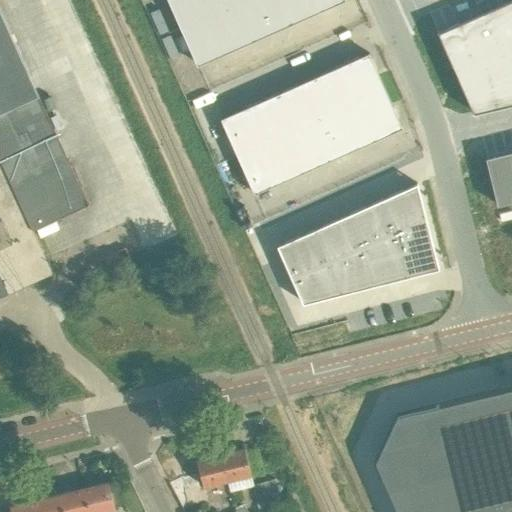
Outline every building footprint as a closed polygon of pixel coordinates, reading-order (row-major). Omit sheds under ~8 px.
[(202,0),(168,0),(181,27),(209,15),(202,0)] [(235,0),(202,0),(209,15),(218,11),(237,3),(235,0)] [(257,0),(242,0),(237,3),(253,40),(272,32),(257,0)] [(279,0),(257,0),(272,32),(290,24),(279,0)] [(279,0),(290,24),(308,16),(301,0),(279,0)] [(301,0),(308,16),(343,0),(301,0)] [(511,0),(506,0),(484,10),(503,55),(511,52),(511,51),(511,0)] [(237,3),(218,11),(235,48),(253,40),(237,3)] [(0,5),(0,297),(56,272),(34,226),(90,200),(0,5)] [(484,10),(438,30),(455,71),(503,55),(484,10)] [(209,15),(181,27),(198,65),(235,48),(218,11),(209,15)] [(369,52),(332,69),(348,106),(358,102),(386,90),(369,52)] [(503,55),(455,71),(473,111),(511,101),(511,54),(511,52),(503,55)] [(332,69),(314,77),(330,114),(348,106),(332,69)] [(314,77),(295,85),(312,122),(330,114),(314,77)] [(295,85),(277,93),(294,130),(312,122),(295,85)] [(386,90),(358,102),(374,139),(402,127),(386,90)] [(277,93),(259,101),(275,139),(294,130),(277,93)] [(259,101),(221,118),(238,155),(266,143),(275,139),(259,101)] [(348,106),(330,114),(347,152),(374,139),(358,102),(348,106)] [(330,114),(312,122),(329,160),(347,152),(330,114)] [(312,122),(294,130),(310,168),(329,160),(312,122)] [(275,139),(266,143),(283,180),(310,168),(294,130),(275,139)] [(266,143),(238,155),(254,193),(283,180),(266,143)] [(511,150),(485,157),(497,205),(511,201),(511,150)] [(417,183),(278,245),(303,302),(439,268),(417,183)] [(76,247),(80,255),(105,243),(101,235),(76,247)] [(511,511),(511,386),(398,414),(376,461),(398,511),(511,511)] [(252,475),(246,448),(221,454),(228,481),(252,475)] [(228,481),(221,454),(197,459),(204,487),(216,484),(218,494),(230,491),(228,481)] [(266,480),(254,484),(253,484),(259,506),(271,503),(266,480)] [(84,488),(89,511),(102,511),(115,509),(109,482),(84,488)] [(89,511),(84,488),(60,494),(64,511),(89,511)] [(64,511),(60,494),(35,500),(38,511),(64,511)] [(38,511),(35,500),(10,506),(11,511),(38,511)]
